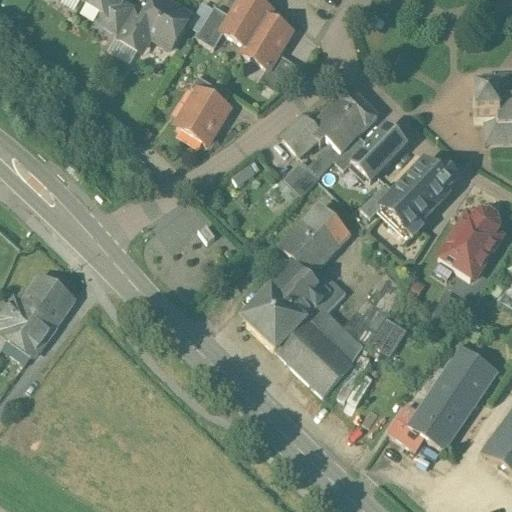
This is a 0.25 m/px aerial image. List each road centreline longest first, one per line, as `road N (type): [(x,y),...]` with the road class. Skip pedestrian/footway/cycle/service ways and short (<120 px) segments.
road 1 (secondary): [(370,511),(166,322),(95,242)]
road 2 (residential): [(342,68),(222,164),(95,242)]
road 3 (residential): [(342,68),(422,153),(511,203)]
road 4 (secondary): [(95,242),(0,156)]
